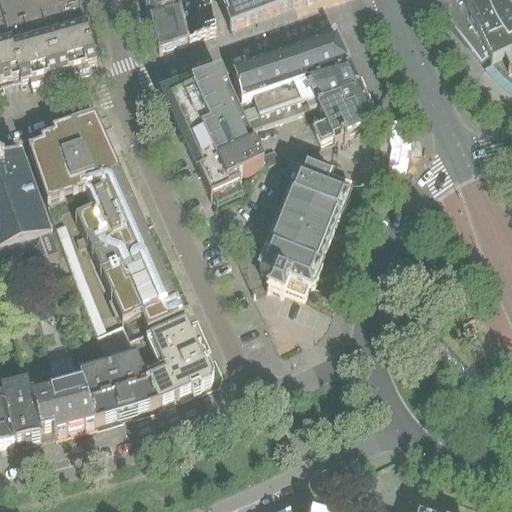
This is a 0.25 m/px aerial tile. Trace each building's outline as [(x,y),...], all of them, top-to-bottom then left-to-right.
[(0,0),(0,99),(97,74),(95,67),(85,28),(77,0),(0,0)] [(140,0),(158,58),(159,58),(186,48),(185,41),(186,40),(174,0),(140,0)] [(207,0),(174,0),(186,40),(188,48),(214,39),(207,0)] [(321,0),(219,0),(217,1),(230,33),(305,4),(306,6),(321,0)] [(484,64),(486,63),(490,72),(490,71),(511,61),(511,0),(456,0),(458,4),(438,12),(443,19),(436,20),(465,53),(466,50),(480,68),(485,65),(484,64)] [(334,40),(299,52),(311,82),(348,70),(347,69),(334,40)] [(311,82),(299,52),(231,76),(241,107),(311,82)] [(511,61),(490,71),(493,75),(496,79),(500,82),(506,88),(509,90),(511,92),(511,61)] [(246,137),(307,115),(315,113),(360,96),(348,70),(311,82),(241,107),(244,116),(255,112),(258,120),(241,126),(246,137)] [(160,99),(209,204),(239,190),(236,184),(278,165),(273,154),(258,161),(246,137),(241,126),(220,79),(160,99)] [(360,96),(315,113),(320,124),(310,130),(311,135),(318,152),(331,147),(332,150),(375,128),(360,96)] [(175,304),(110,158),(99,134),(100,133),(95,121),(51,136),(53,140),(45,143),(46,148),(27,154),(47,211),(84,198),(92,216),(74,224),(121,330),(139,322),(146,338),(176,324),(183,321),(175,304)] [(0,284),(8,282),(57,265),(49,244),(51,243),(49,240),(48,240),(24,174),(26,173),(24,170),(23,170),(20,163),(21,162),(20,158),(16,160),(17,162),(3,168),(1,163),(0,163),(0,284)] [(307,172),(306,175),(305,174),(303,174),(302,174),(300,175),(299,176),(298,177),(297,178),(296,180),(295,179),(257,271),(272,277),(265,294),(266,296),(267,296),(282,301),(284,297),(303,304),(308,293),(310,294),(311,291),(313,291),(314,289),(312,289),(318,273),(320,274),(321,272),(319,271),(320,268),(318,267),(335,224),(337,225),(339,222),(340,222),(341,221),(339,220),(345,204),(347,205),(348,203),(346,202),(347,199),(345,198),(349,189),(332,182),(334,175),(323,170),(320,177),(307,172)] [(58,283),(62,297),(70,295),(65,281),(58,283)] [(148,343),(163,377),(175,403),(198,393),(199,395),(200,395),(200,394),(210,390),(213,382),(208,371),(208,370),(205,371),(198,355),(201,354),(194,340),(192,341),(185,326),(148,343)] [(493,400),(487,393),(486,392),(443,348),(433,358),(436,362),(440,366),(476,402),(483,410),(493,400)] [(95,430),(157,411),(145,385),(135,363),(79,381),(80,386),(95,430)] [(54,440),(95,430),(80,386),(79,381),(76,371),(25,385),(26,387),(29,400),(41,439),(53,436),(54,440)] [(157,411),(175,403),(163,377),(145,385),(157,411)] [(0,394),(13,449),(41,443),(41,439),(29,400),(26,387),(0,394)] [(0,451),(13,449),(0,394),(0,393),(0,451)]
